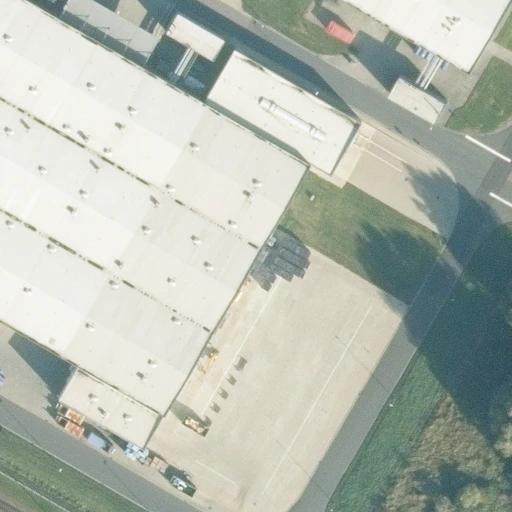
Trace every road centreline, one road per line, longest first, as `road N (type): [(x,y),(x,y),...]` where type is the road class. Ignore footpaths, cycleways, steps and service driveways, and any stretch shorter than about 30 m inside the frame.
road 1 (residential): [(497,179),(301,511)]
road 2 (residential): [(195,0),(497,179)]
road 3 (residential): [(179,511),(0,408)]
